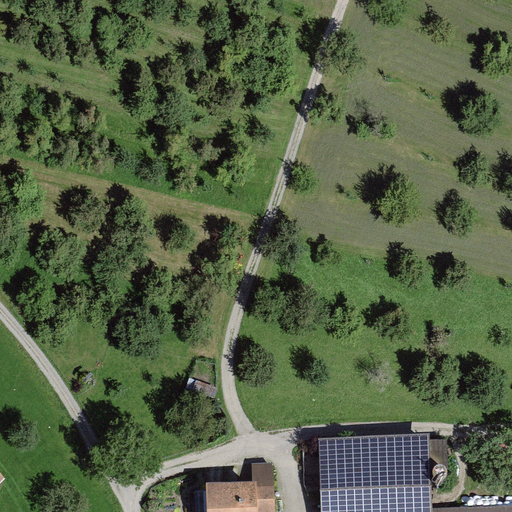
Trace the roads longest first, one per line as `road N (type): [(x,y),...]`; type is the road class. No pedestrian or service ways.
road 1 (track): [(346,0),(245,287),(227,364),(234,405),(262,443)]
road 2 (track): [(262,443),(155,472),(125,502),(62,388),(0,310)]
